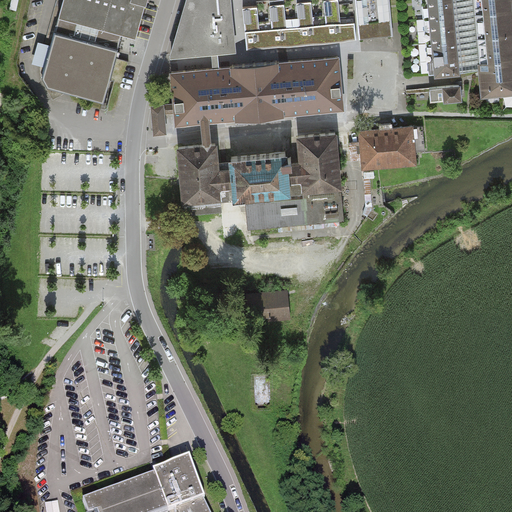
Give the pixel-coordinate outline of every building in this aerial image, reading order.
[(122,34),(135,38),(146,0),(62,0),(42,74),(48,86),(103,101),(122,34)] [(185,0),(171,49),(170,56),(211,52),(218,52),(227,51),(236,50),(230,0),(185,0)] [(324,0),(325,12),(321,13),(313,13),(311,0),(296,0),(298,16),(294,16),(285,17),(284,0),(270,2),(271,17),(266,17),(259,18),(258,3),(244,4),(248,48),(357,39),(355,14),(347,15),(341,16),(339,0),(324,0)] [(355,0),(359,38),(393,35),(389,0),(355,0)] [(422,0),(430,74),(446,73),(458,72),(451,0),(422,0)] [(474,0),(451,0),(458,72),(459,77),(481,70),(474,0)] [(474,0),(481,70),(483,95),(501,93),(511,92),(511,19),(510,0),(474,0)] [(218,52),(211,52),(212,60),(212,67),(219,67),(218,59),(218,52)] [(344,109),(339,56),(219,67),(212,67),(202,68),(171,71),(170,71),(173,104),(174,112),(175,124),(201,122),(209,121),(231,119),(289,114),(344,109)] [(431,100),(463,97),(461,83),(429,86),(431,100)] [(174,112),(173,104),(150,106),(153,135),(167,134),(165,113),(174,112)] [(209,121),(201,122),(202,136),(203,144),(212,143),(211,135),(209,121)] [(361,161),(362,169),(417,164),(414,126),(386,128),(358,131),(359,143),(361,161)] [(286,151),(231,156),(232,167),(226,168),(218,168),(216,143),(212,143),(203,144),(179,146),(186,212),(222,208),(221,196),(251,194),(251,198),(264,197),(279,195),(304,193),(304,189),(341,185),(336,132),(299,136),(301,161),(297,161),(292,162),(291,157),(286,157),(286,151)] [(351,162),(361,161),(359,143),(349,144),(351,162)] [(344,218),(341,185),(304,189),(304,193),(279,195),(264,197),(251,198),(246,198),(249,227),(344,218)] [(290,316),(287,290),(248,294),(250,314),(269,312),(270,318),(290,316)] [(210,511),(204,500),(206,500),(190,457),(177,461),(169,464),(163,467),(153,470),(154,475),(84,501),(87,511),(171,511),(176,510),(176,511),(210,511)] [(46,511),(60,511),(59,500),(45,502),(46,511)]
